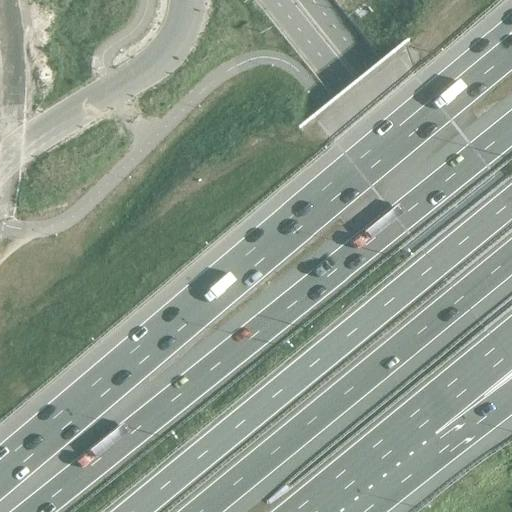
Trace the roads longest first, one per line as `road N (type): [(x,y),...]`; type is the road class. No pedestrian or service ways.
road 1 (motorway): [(511,129),(30,511)]
road 2 (motorway): [(511,203),(135,511)]
road 3 (motorway): [(344,181),(0,471)]
road 4 (motorway): [(203,511),(511,259)]
road 5 (secondary): [(271,0),(511,300)]
road 6 (secondary): [(511,249),(308,0)]
road 7 (motorway): [(511,16),(435,79),(344,181)]
road 8 (motorway): [(511,50),(344,181)]
road 9 (motorway): [(307,511),(415,423)]
road 10 (motorway): [(415,423),(511,342)]
